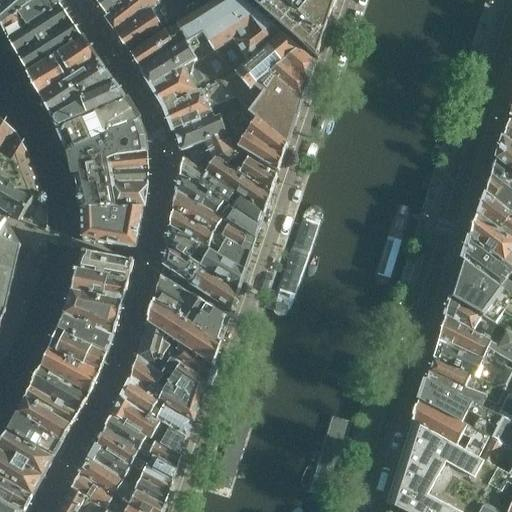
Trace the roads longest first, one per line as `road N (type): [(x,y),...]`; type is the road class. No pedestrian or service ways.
road 1 (residential): [(351,0),(177,511)]
road 2 (unclassified): [(356,511),(511,9)]
